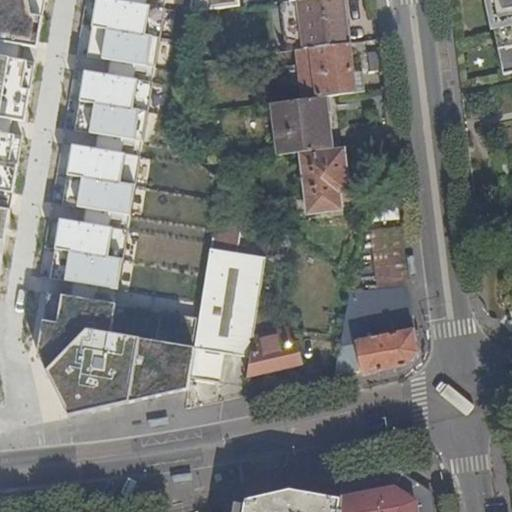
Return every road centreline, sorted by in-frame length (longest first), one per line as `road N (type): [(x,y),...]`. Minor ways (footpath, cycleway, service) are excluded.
road 1 (secondary): [(0,469),(140,455),(456,392)]
road 2 (secondary): [(411,0),(456,392)]
road 3 (secondary): [(475,511),(456,392)]
